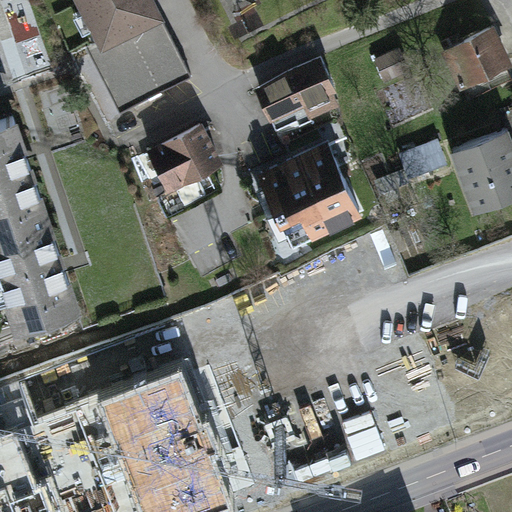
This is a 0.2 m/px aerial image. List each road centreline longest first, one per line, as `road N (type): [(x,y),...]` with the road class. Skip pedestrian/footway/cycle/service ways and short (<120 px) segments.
road 1 (residential): [(437,0),(301,50),(121,135)]
road 2 (primary): [(511,444),(337,511)]
